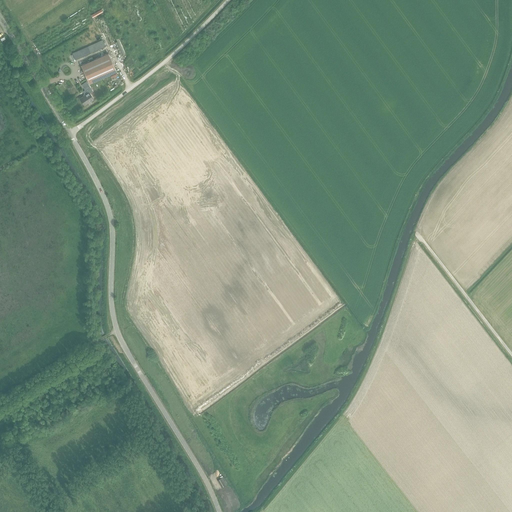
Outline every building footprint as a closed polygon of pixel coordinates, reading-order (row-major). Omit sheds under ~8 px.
[(101,13),(91,18),(92,21),(103,16),(101,13)] [(104,22),(99,23),(103,35),(108,34),(104,22)] [(103,40),(97,43),(72,53),(75,59),(105,46),(103,40)] [(81,65),(89,83),(117,71),(108,53),(81,65)] [(90,93),(92,91),(86,81),(81,85),(84,90),(82,91),(84,94),(83,95),(83,96),(80,98),(84,105),(94,99),(90,93)] [(228,484),(224,477),(217,481),(221,488),(228,484)]
